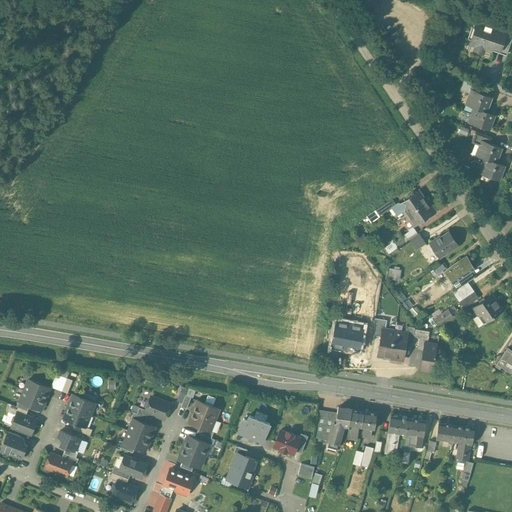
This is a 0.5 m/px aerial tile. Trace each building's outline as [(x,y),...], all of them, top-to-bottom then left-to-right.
[(507,32),(478,22),(471,40),(477,42),(474,50),(483,53),(484,49),(491,51),(492,47),(500,50),(506,34),(507,32)] [(511,39),(511,36),(506,34),(500,50),(507,52),(511,39)] [(477,85),(464,80),(460,90),(469,93),(471,89),(474,91),(477,85)] [(474,91),(471,89),(469,93),(465,105),(473,108),(474,107),(487,112),(492,97),(474,91)] [(487,112),(474,107),(473,108),(468,122),(490,130),(495,115),(487,112)] [(492,138),(475,131),(473,137),(490,143),(492,138)] [(490,143),(473,137),(471,143),(479,145),(477,149),(479,150),(477,156),(484,158),(497,162),(502,148),(490,143)] [(497,162),(484,158),(482,164),(481,167),(482,167),(480,174),(500,181),(505,166),(497,162)] [(478,163),(473,161),(469,170),(475,172),(477,167),(478,163)] [(419,191),(399,204),(398,203),(395,205),(391,207),(391,208),(396,215),(403,210),(406,215),(427,201),(427,200),(426,201),(419,191)] [(391,199),(375,210),(379,216),(391,208),(391,207),(395,205),(391,199)] [(427,201),(406,215),(408,215),(415,225),(435,211),(427,201)] [(375,210),(367,216),(371,222),(379,216),(375,210)] [(412,227),(408,230),(409,232),(403,236),(403,237),(406,241),(417,234),(412,227)] [(449,232),(437,240),(436,238),(429,243),(440,258),(458,245),(449,232)] [(419,234),(410,239),(413,244),(422,238),(419,234)] [(403,237),(394,243),(397,247),(406,241),(403,237)] [(422,238),(413,244),(416,249),(425,243),(422,238)] [(465,258),(459,261),(453,266),(445,272),(453,284),(458,280),(471,272),(475,269),(471,263),(465,258)] [(442,263),(434,268),(438,273),(445,268),(442,263)] [(400,271),(388,268),(386,278),(398,280),(400,271)] [(471,272),(458,280),(462,286),(474,278),(471,272)] [(473,292),(459,301),(464,308),(477,299),(473,292)] [(502,311),(491,295),(473,307),(484,323),(502,311)] [(448,309),(435,318),(439,324),(452,315),(448,309)] [(387,320),(375,318),(374,322),(377,323),(375,335),(381,336),(382,331),(385,331),(387,320)] [(350,322),(336,320),(331,347),(345,350),(350,322)] [(364,325),(350,322),(345,350),(358,353),(364,325)] [(415,327),(406,326),(405,334),(407,335),(406,341),(412,342),(415,329),(415,327)] [(385,331),(382,331),(381,336),(378,355),(390,357),(395,330),(390,329),(387,331),(385,331)] [(421,330),(415,329),(412,342),(412,345),(418,346),(421,330)] [(401,331),(395,330),(390,357),(403,360),(406,341),(407,335),(405,334),(403,334),(401,331)] [(429,331),(421,330),(418,346),(417,349),(423,350),(424,345),(427,345),(429,331)] [(432,343),(429,345),(427,345),(424,345),(423,350),(420,369),(433,371),(437,344),(432,343)] [(507,350),(497,364),(510,374),(511,371),(511,364),(506,361),(511,353),(507,350)] [(55,372),(66,377),(68,371),(58,366),(55,372)] [(72,380),(67,378),(62,391),(67,393),(72,380)] [(50,387),(29,379),(24,390),(45,398),(50,387)] [(45,398),(24,390),(20,401),(41,410),(45,398)] [(94,403),(74,395),(69,407),(89,415),(94,403)] [(191,397),(186,395),(181,407),(186,409),(191,397)] [(170,405),(150,397),(150,399),(147,400),(145,405),(146,408),(145,410),(154,413),(165,418),(170,405)] [(219,409),(198,401),(193,412),(214,420),(219,409)] [(27,411),(11,404),(8,410),(16,413),(25,416),(27,411)] [(89,415),(69,407),(64,419),(75,423),(85,427),(89,415)] [(145,410),(139,407),(137,413),(147,417),(152,419),(154,413),(145,410)] [(351,409),(338,407),(337,415),(336,423),(334,422),(329,441),(328,442),(338,445),(344,425),(349,426),(351,409)] [(364,411),(351,409),(349,426),(352,426),(351,429),(349,429),(348,434),(358,436),(359,427),(361,428),(364,411)] [(377,413),(364,411),(361,428),(364,428),(363,436),(370,438),(371,429),(374,430),(377,413)] [(137,413),(133,412),(131,417),(134,419),(134,418),(145,423),(147,417),(137,413)] [(214,420),(193,412),(189,423),(199,427),(210,431),(214,420)] [(337,415),(318,412),(314,439),(329,441),(334,422),(336,423),(337,415)] [(25,416),(16,413),(16,415),(13,416),(11,421),(12,424),(11,426),(31,434),(36,421),(25,416)] [(270,423),(249,415),(247,419),(244,418),(238,432),(263,442),(270,423)] [(408,418),(391,415),(384,453),(391,454),(395,454),(399,433),(406,434),(408,418)] [(145,423),(134,418),(134,419),(129,430),(149,438),(154,426),(145,423)] [(426,421),(408,418),(406,434),(411,435),(410,439),(405,438),(404,451),(409,452),(410,444),(422,446),(426,421)] [(85,427),(75,423),(73,429),(90,435),(92,430),(85,427)] [(456,425),(439,423),(436,439),(445,441),(453,442),(456,425)] [(473,428),(456,425),(453,442),(471,444),(473,428)] [(210,431),(199,427),(197,432),(202,434),(211,438),(214,432),(210,431)] [(81,438),(61,430),(58,437),(61,438),(62,440),(60,445),(76,451),(81,438)] [(149,438),(129,430),(124,442),(124,443),(135,447),(145,451),(149,438)] [(294,434),(287,432),(280,430),(274,447),(281,449),(280,450),(286,452),(287,452),(293,454),(295,451),(300,438),(299,437),(294,435),(294,434)] [(21,436),(8,431),(6,437),(19,442),(21,436)] [(211,438),(202,434),(199,440),(209,444),(212,445),(215,440),(211,438)] [(308,436),(301,434),(299,437),(300,438),(295,451),(301,453),(308,436)] [(199,440),(188,435),(183,448),(204,456),(209,444),(199,440)] [(19,442),(6,437),(1,450),(22,458),(27,445),(19,442)] [(135,447),(124,443),(124,442),(120,440),(117,446),(133,452),(135,447)] [(436,442),(429,440),(427,451),(434,453),(436,442)] [(247,450),(236,446),(234,452),(237,453),(245,456),(247,450)] [(373,448),(366,446),(364,452),(361,465),(368,468),(373,448)] [(204,456),(183,448),(179,460),(182,461),(194,466),(199,468),(204,456)] [(364,452),(358,450),(354,464),(361,465),(364,452)] [(78,459),(64,453),(61,459),(72,463),(76,465),(78,459)] [(245,456),(237,453),(233,463),(252,470),(256,460),(245,456)] [(61,459),(50,454),(45,467),(67,476),(67,474),(73,476),(77,467),(71,464),(72,463),(61,459)] [(147,464),(124,455),(119,468),(131,473),(142,477),(147,464)] [(467,460),(462,477),(468,479),(473,462),(467,460)] [(194,466),(182,461),(180,467),(191,471),(194,466)] [(252,470),(233,463),(226,479),(232,481),(246,486),(252,470)] [(298,474),(311,477),(314,466),(301,463),(298,474)] [(131,473),(119,468),(114,466),(112,472),(128,479),(131,473)] [(189,477),(168,470),(163,486),(167,488),(184,493),(189,477)] [(128,479),(112,472),(109,478),(117,481),(126,484),(128,479)] [(315,472),(308,495),(314,497),(322,474),(315,472)] [(126,484),(117,481),(116,483),(114,484),(112,489),(113,492),(112,494),(132,502),(137,488),(126,484)] [(246,486),(232,481),(230,486),(247,493),(249,487),(246,486)] [(160,494),(159,494),(155,493),(155,492),(154,492),(150,504),(160,507),(161,507),(165,496),(160,494)] [(34,511),(24,511),(1,503),(0,505),(0,511),(42,511),(35,509),(34,511)]
